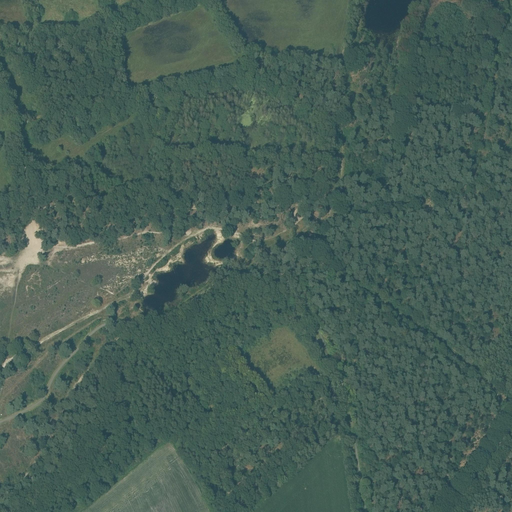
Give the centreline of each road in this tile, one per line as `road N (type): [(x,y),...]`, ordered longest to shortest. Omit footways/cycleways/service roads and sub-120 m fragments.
road 1 (track): [(362,511),(343,401),(299,289)]
road 2 (track): [(510,0),(495,108),(469,195)]
road 3 (track): [(511,192),(390,204)]
